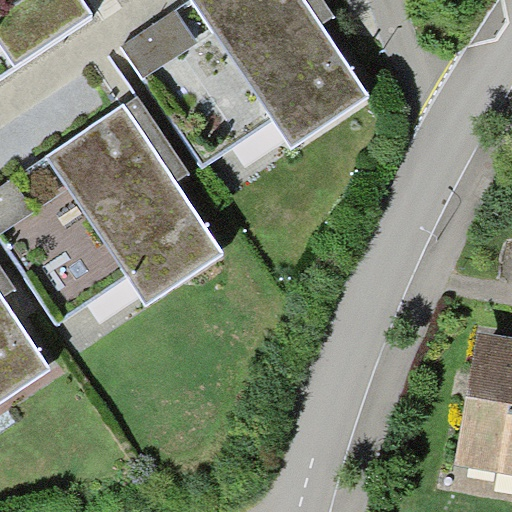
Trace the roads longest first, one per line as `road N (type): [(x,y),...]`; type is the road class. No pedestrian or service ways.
road 1 (residential): [(298,511),(360,320),(463,121)]
road 2 (residential): [(463,121),(419,75),(394,0)]
